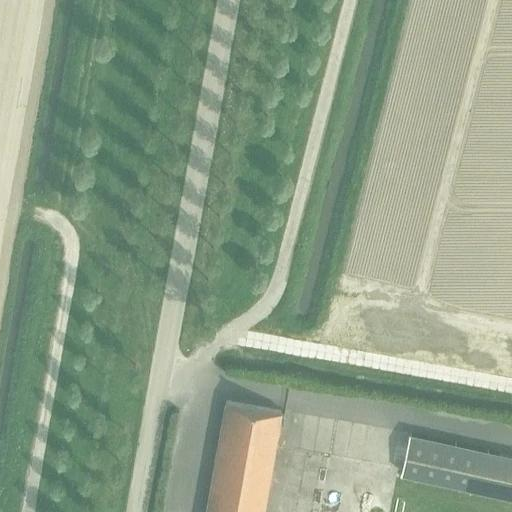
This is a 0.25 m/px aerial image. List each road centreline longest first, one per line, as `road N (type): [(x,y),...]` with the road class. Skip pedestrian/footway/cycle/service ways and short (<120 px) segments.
road 1 (tertiary): [(137,511),(229,0)]
road 2 (track): [(161,377),(269,306),(282,281),(352,0)]
road 3 (track): [(38,211),(67,234),(72,258),(28,511)]
